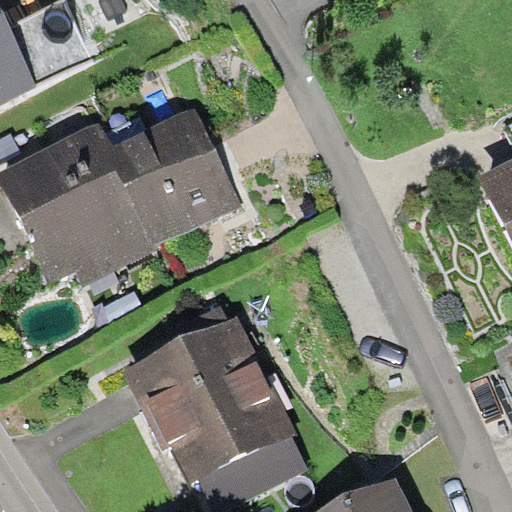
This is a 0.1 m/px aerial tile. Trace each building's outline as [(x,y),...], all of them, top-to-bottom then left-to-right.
[(8,31),(39,89),(94,61),(63,3),(8,31)] [(0,108),(39,89),(8,31),(0,14),(0,108)] [(106,156),(155,251),(243,207),(196,112),(114,152),(106,156)] [(83,288),(155,251),(106,156),(114,152),(100,126),(0,178),(0,187),(1,189),(0,189),(0,258),(3,264),(32,249),(53,289),(77,276),(83,288)] [(511,167),(480,184),(511,247),(511,167)] [(122,377),(140,414),(255,357),(236,320),(122,377)] [(255,357),(140,414),(174,481),(182,478),(189,492),(200,486),(212,511),(228,511),(312,471),(255,357)] [(410,511),(398,483),(342,511),(410,511)]
